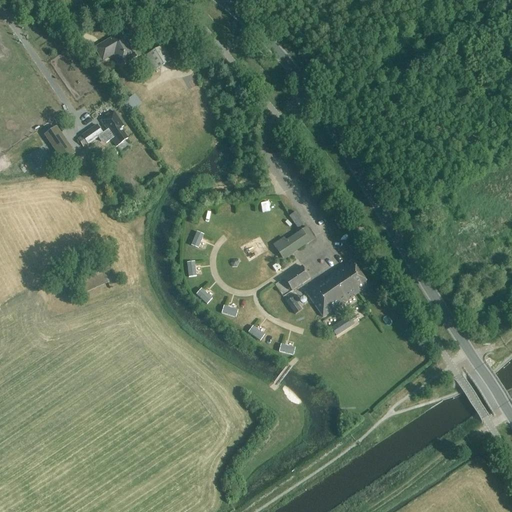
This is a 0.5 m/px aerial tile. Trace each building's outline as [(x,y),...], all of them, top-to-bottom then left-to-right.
[(134,56),(121,34),(95,48),(102,60),(114,53),(120,64),(134,56)] [(154,70),(171,61),(162,46),(145,55),(154,70)] [(107,138),(108,137),(116,149),(127,140),(120,129),(123,127),(113,112),(100,122),(101,123),(99,124),(101,127),(102,125),(107,131),(101,135),(96,127),(81,137),(87,146),(100,138),(107,138)] [(55,129),(44,137),(62,163),(73,155),(55,129)] [(42,150),(28,158),(35,170),(48,162),(42,150)] [(304,224),(295,212),(289,217),(298,229),(304,224)] [(301,246),(312,239),(306,229),(278,246),(286,258),(297,251),(293,245),(298,242),(301,246)] [(196,232),(191,246),(198,249),(203,235),(196,232)] [(346,233),(344,239),(354,242),(356,236),(346,233)] [(244,256),(238,261),(241,265),(247,261),(244,256)] [(205,270),(204,257),(196,257),(196,270),(205,270)] [(107,260),(73,275),(77,284),(110,269),(107,260)] [(323,317),(368,287),(350,261),(329,275),(332,279),(325,284),(323,280),(305,291),(323,317)] [(187,263),(188,278),(196,277),(194,262),(187,263)] [(292,292),(310,279),(301,267),(283,279),(292,292)] [(196,295),(207,305),(212,299),(206,293),(201,289),(196,295)] [(303,311),(309,307),(303,297),(297,300),(303,311)] [(221,314),(235,318),(237,311),(223,307),(221,314)] [(349,317),(332,328),(336,335),(353,323),(349,317)] [(248,333),(260,342),(264,336),(252,327),(248,333)] [(279,353),(293,356),(295,348),(280,345),(279,353)]
